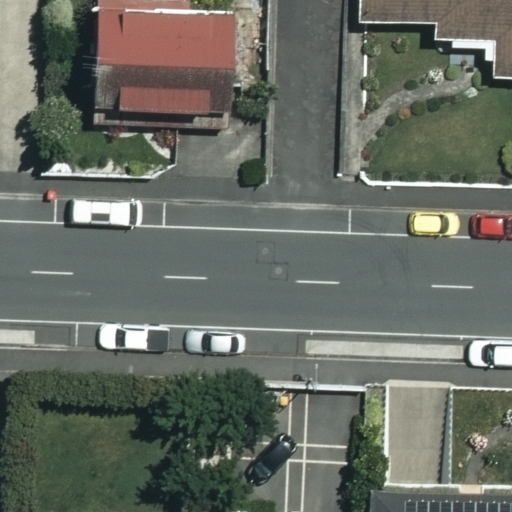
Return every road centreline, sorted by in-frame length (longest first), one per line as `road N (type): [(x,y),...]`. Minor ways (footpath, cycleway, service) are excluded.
road 1 (residential): [(301,279),(0,268)]
road 2 (residential): [(308,0),(301,279)]
road 3 (residential): [(511,286),(301,279)]
